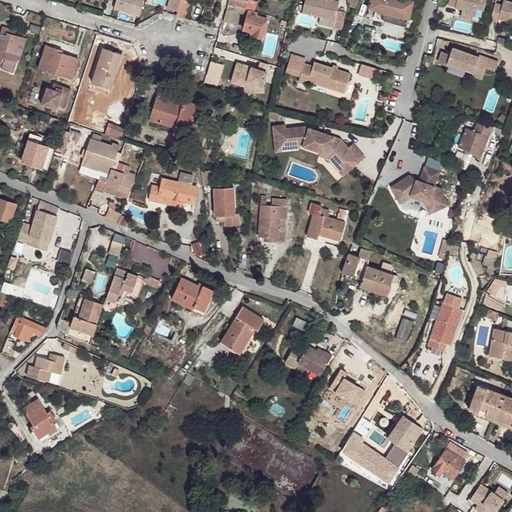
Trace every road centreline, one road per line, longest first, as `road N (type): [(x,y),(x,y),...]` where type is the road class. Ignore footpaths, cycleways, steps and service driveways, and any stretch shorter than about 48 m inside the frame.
road 1 (residential): [(0,178),(316,308),(389,365),(448,427),(511,462)]
road 2 (unknown): [(429,406),(474,289),(462,252),(475,197)]
